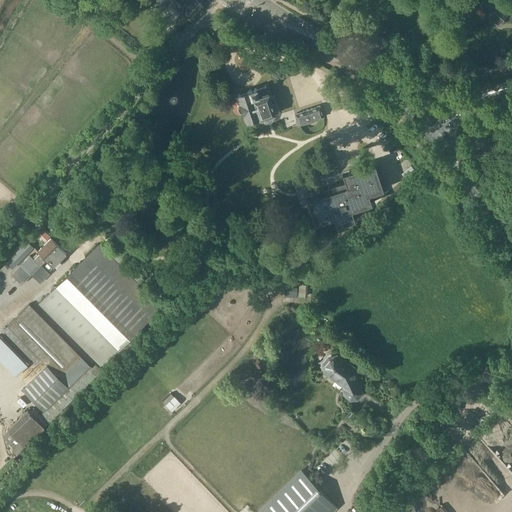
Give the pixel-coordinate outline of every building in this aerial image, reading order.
[(170,0),(178,7),(181,3),(184,5),(188,8),(184,12),(190,17),(191,17),(202,4),(197,0),(194,0),(193,2),(191,0),(170,0)] [(494,0),(483,0),(478,6),(498,23),(510,10),(511,11),(511,0),(500,0),(498,3),(494,0)] [(237,107),(237,108),(237,110),(238,111),(239,112),(240,112),(241,113),(242,113),(243,113),(244,113),(247,121),(259,117),(259,119),(260,119),(275,114),(275,113),(277,112),(275,104),(272,105),(266,85),(238,94),(241,102),(240,103),(239,104),(238,105),(237,106),(237,107)] [(299,124),(324,116),(320,105),(295,113),(299,124)] [(345,180),(305,193),(315,223),(334,216),(337,225),(355,219),(352,209),(372,202),(369,193),(387,187),(378,160),(342,172),(345,180)] [(66,230),(55,219),(51,223),(62,234),(66,230)] [(66,230),(62,234),(73,245),(77,241),(66,230)] [(45,244),(59,259),(66,253),(51,238),(45,244)] [(27,241),(6,262),(12,268),(33,247),(27,241)] [(59,259),(45,244),(38,251),(40,253),(34,259),(30,256),(12,274),(22,284),(46,259),(53,266),(59,259)] [(307,296),(308,284),(307,284),(299,284),(298,296),(307,296)] [(285,287),(284,296),(296,297),(297,288),(285,287)] [(361,391),(360,384),(354,380),(353,371),(354,370),(354,368),(337,355),(328,356),(323,362),(325,370),(344,385),(345,393),(350,397),(357,396),(361,391)] [(165,404),(172,411),(181,403),(174,396),(165,404)] [(328,511),(336,505),(301,469),(257,511),(328,511)]
